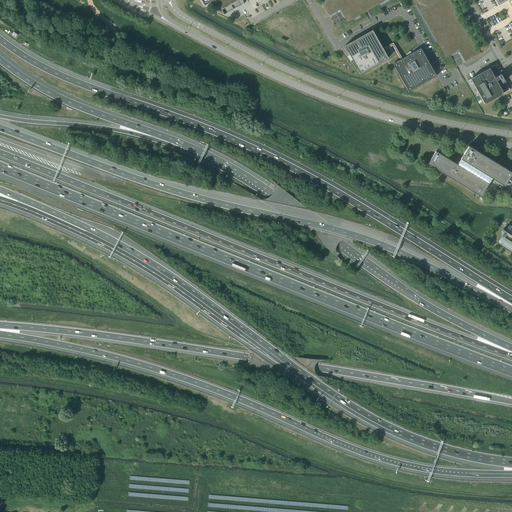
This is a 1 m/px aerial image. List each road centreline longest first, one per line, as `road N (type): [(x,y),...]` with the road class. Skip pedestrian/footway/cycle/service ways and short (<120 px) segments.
road 1 (motorway): [(511,305),(304,174),(77,82),(0,39)]
road 2 (motorway): [(0,166),(511,371)]
road 3 (motorway): [(511,356),(0,151)]
road 4 (motorway): [(511,310),(379,244),(157,186),(0,127)]
road 5 (motorway): [(0,332),(151,367),(383,459),(511,473)]
road 6 (motorway): [(0,325),(511,402)]
road 7 (motorway): [(118,243),(389,427),(511,462)]
road 8 (motorway): [(511,349),(418,301),(271,194),(183,146)]
road 9 (tertiary): [(511,134),(314,82),(182,17),(172,1)]
road 10 (tertiary): [(165,21),(345,105),(511,145)]
road 11 (motorway): [(183,146),(49,91),(0,59)]
road 12 (motorway): [(183,146),(0,116)]
road 13 (motorway): [(0,189),(118,243)]
road 14 (motorway): [(0,200),(92,240),(118,243)]
